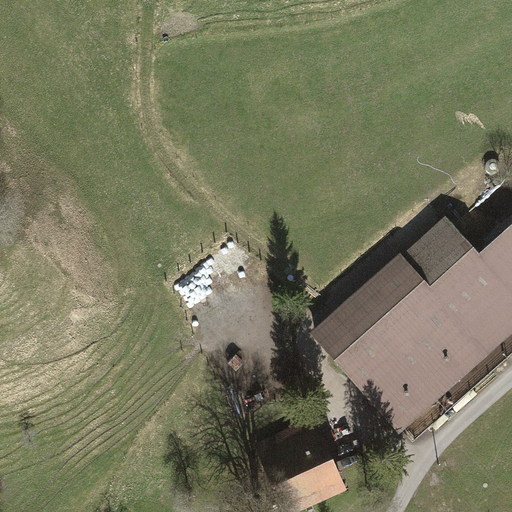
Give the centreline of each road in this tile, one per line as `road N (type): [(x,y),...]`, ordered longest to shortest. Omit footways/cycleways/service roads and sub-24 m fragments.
road 1 (track): [(417,471),(315,365),(303,284),(140,155),(97,76),(38,0)]
road 2 (unclassified): [(393,511),(428,455),(511,377)]
